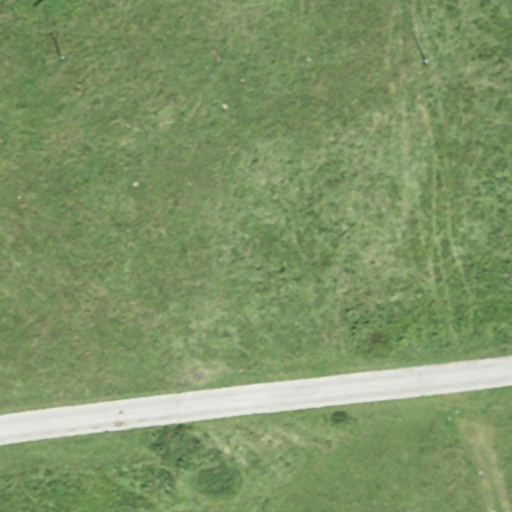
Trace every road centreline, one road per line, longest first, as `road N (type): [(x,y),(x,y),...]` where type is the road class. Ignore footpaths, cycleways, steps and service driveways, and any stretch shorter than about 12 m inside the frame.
road 1 (unclassified): [(0,429),(511,368)]
road 2 (track): [(503,511),(469,373)]
